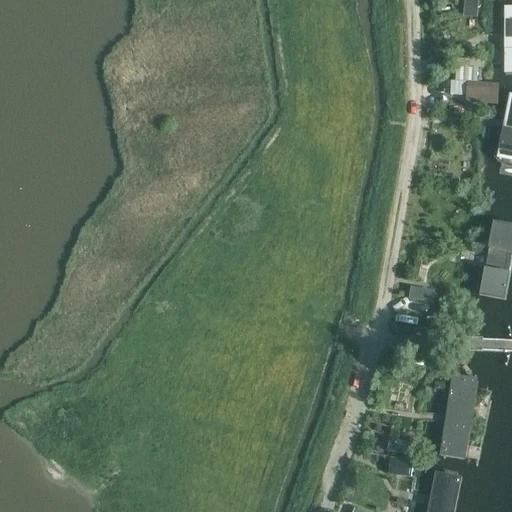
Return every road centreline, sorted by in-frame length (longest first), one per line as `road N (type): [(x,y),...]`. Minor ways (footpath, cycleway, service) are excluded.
road 1 (track): [(376,338),(411,130),(410,0)]
road 2 (unclassified): [(322,511),(376,338)]
